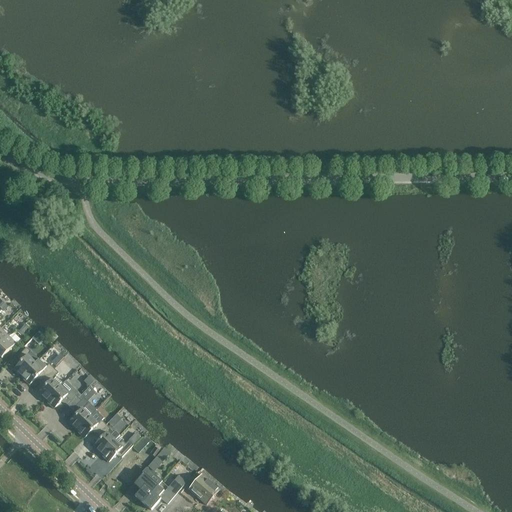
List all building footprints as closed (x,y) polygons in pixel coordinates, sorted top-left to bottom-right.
[(21,336),(29,327),(26,324),(18,333),(21,336)] [(0,345),(9,337),(1,329),(0,330),(0,345)] [(39,333),(33,339),(40,346),(46,339),(39,333)] [(0,356),(2,359),(16,344),(9,337),(0,345),(0,356)] [(35,356),(27,348),(18,357),(22,361),(28,356),(31,359),(35,356)] [(36,363),(31,359),(28,356),(22,361),(14,370),(20,376),(21,375),(23,377),(36,363)] [(44,371),(40,368),(36,363),(23,377),(25,379),(24,380),(30,386),(38,377),(44,371)] [(43,381),(54,369),(49,364),(47,367),(43,364),(40,368),(44,371),(38,377),(43,381)] [(59,380),(56,377),(59,374),(54,369),(43,381),(47,385),(52,380),(56,383),(59,380)] [(60,387),(56,383),(52,380),(47,385),(38,394),(44,400),(45,399),(47,401),(60,387)] [(68,395),(65,392),(60,387),(47,401),(49,403),(48,404),(54,410),(63,401),(68,395)] [(67,405),(76,396),(68,388),(65,392),(68,395),(63,401),(67,405)] [(73,410),(82,401),(76,396),(67,405),(73,410)] [(90,409),(87,406),(89,403),(85,399),(82,401),(73,410),(77,415),(83,409),(86,413),(90,409)] [(91,417),(86,413),(83,409),(77,415),(69,424),(75,429),(76,428),(78,430),(91,417)] [(118,413),(109,422),(115,427),(123,418),(118,413)] [(99,425),(95,421),(91,417),(78,430),(80,432),(79,433),(85,439),(93,430),(99,425)] [(98,434),(106,425),(98,418),(95,421),(99,425),(93,430),(98,434)] [(114,433),(106,425),(98,434),(102,438),(107,433),(111,436),(114,433)] [(115,441),(111,436),(107,433),(102,438),(93,447),(99,453),(100,452),(102,454),(115,441)] [(137,454),(148,441),(143,436),(132,449),(137,454)] [(123,449),(120,445),(115,441),(102,454),(104,456),(103,457),(109,463),(118,454),(123,449)] [(122,458),(134,446),(129,442),(126,445),(123,441),(120,445),(123,449),(118,454),(122,458)] [(155,458),(160,451),(155,448),(150,454),(155,458)] [(132,481),(145,463),(135,456),(122,474),(132,481)] [(168,505),(187,483),(191,479),(190,479),(196,472),(188,465),(165,492),(159,486),(153,493),(144,504),(152,511),(162,500),(168,505)] [(153,493),(159,486),(144,474),(136,483),(143,489),(135,497),(144,504),(153,493)] [(220,491),(202,475),(189,490),(207,506),(220,491)]
